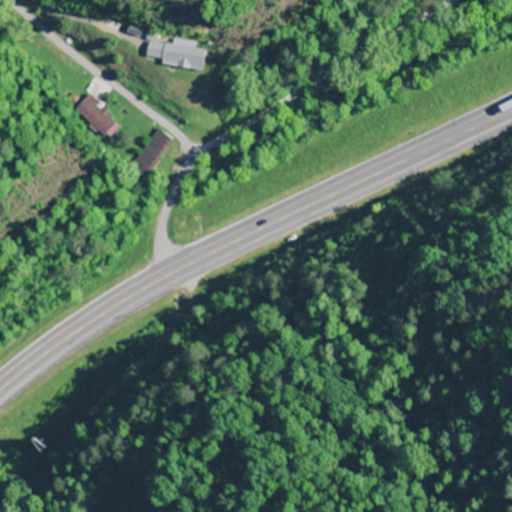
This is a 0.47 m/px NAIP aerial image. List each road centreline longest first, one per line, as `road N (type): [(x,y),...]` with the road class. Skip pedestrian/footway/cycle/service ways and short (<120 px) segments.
road 1 (trunk): [(0,400),(136,303),(511,114)]
road 2 (residential): [(162,204),(185,176),(181,143),(5,0)]
road 3 (residential): [(187,157),(433,13)]
